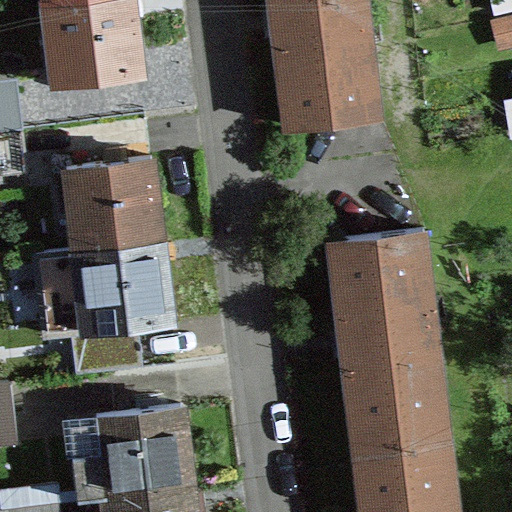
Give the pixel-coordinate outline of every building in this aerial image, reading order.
[(46,0),(56,82),(142,71),(133,0),(46,0)] [(274,0),(289,124),(380,113),(366,0),(274,0)] [(511,7),(511,0),(498,0),(501,10),(511,7)] [(0,129),(20,127),(14,88),(0,89),(0,129)] [(20,127),(0,129),(0,171),(26,168),(20,127)] [(511,132),(493,136),(498,159),(511,156),(511,132)] [(68,163),(77,245),(162,235),(153,153),(68,163)] [(333,237),(354,441),(446,431),(425,227),(333,237)] [(36,250),(47,332),(71,329),(138,321),(172,317),(162,235),(77,245),(36,250)] [(143,364),(138,321),(71,329),(76,372),(143,364)] [(0,378),(0,441),(15,440),(8,377),(0,378)] [(192,483),(182,402),(97,412),(102,448),(74,451),(79,496),(108,493),(192,483)] [(354,441),(362,511),(455,511),(446,431),(354,441)] [(0,487),(3,507),(20,505),(61,499),(59,479),(0,487)] [(195,511),(192,483),(108,493),(110,511),(195,511)] [(63,511),(61,499),(20,505),(20,511),(63,511)]
